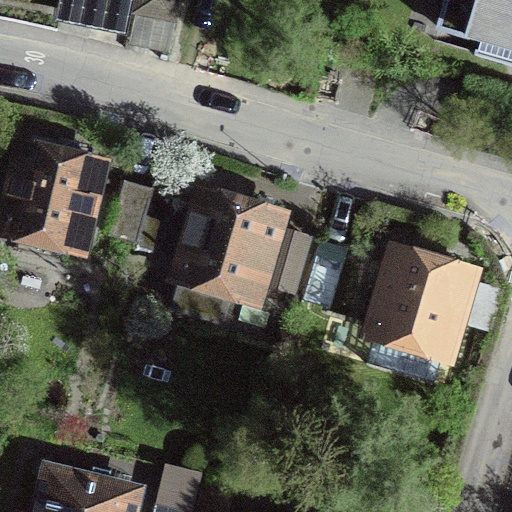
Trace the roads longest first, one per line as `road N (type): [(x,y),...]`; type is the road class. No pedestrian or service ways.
road 1 (residential): [(0,61),(168,97),(511,199)]
road 2 (residential): [(476,511),(511,393)]
